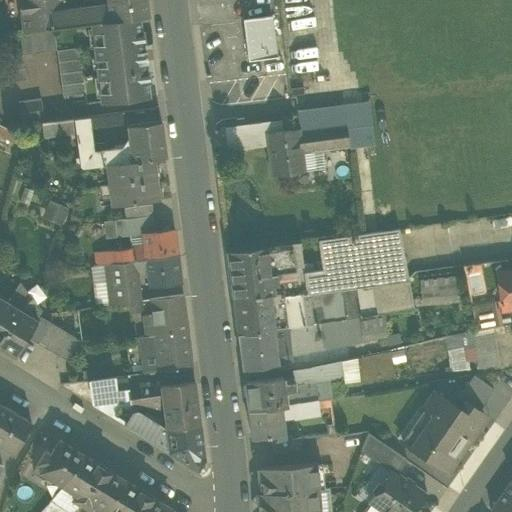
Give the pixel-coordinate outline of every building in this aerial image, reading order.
[(53,28),(66,26),(64,8),(63,0),(18,0),(19,4),(20,10),(22,32),(53,28)] [(106,0),(107,3),(107,7),(109,21),(138,17),(147,16),(145,0),(106,0)] [(90,23),(109,21),(107,7),(103,8),(102,3),(76,7),(64,8),(66,26),(90,23)] [(140,30),(138,17),(109,21),(90,23),(91,31),(96,30),(98,45),(93,46),(95,59),(100,58),(101,66),(96,66),(97,80),(102,79),(104,94),(99,94),(101,103),(149,97),(147,82),(149,82),(147,69),(145,69),(144,63),(146,62),(145,50),(143,50),(142,43),(144,43),(142,30),(140,30)] [(243,20),(248,60),(276,56),(271,17),(243,20)] [(22,55),(56,51),(53,28),(22,32),(19,32),(22,55)] [(79,48),(56,51),(62,97),(85,94),(79,48)] [(21,57),(0,62),(0,65),(5,85),(27,79),(22,57),(21,57)] [(18,103),(21,125),(44,122),(41,99),(18,103)] [(311,116),(313,130),(346,126),(345,111),(311,116)] [(76,130),(78,147),(93,145),(89,117),(74,119),(76,130)] [(41,123),(43,135),(76,130),(74,119),(41,123)] [(281,119),(272,120),(274,132),(282,131),(281,119)] [(232,126),(235,149),(267,145),(265,132),(274,132),(272,120),(232,126)] [(94,150),(93,145),(78,147),(81,165),(82,166),(83,166),(106,163),(111,162),(153,157),(165,156),(161,121),(126,125),(129,146),(104,149),(94,150)] [(235,149),(232,126),(224,127),(227,150),(235,149)] [(320,145),(320,150),(349,147),(346,126),(313,130),(307,131),(312,146),(320,145)] [(279,174),(279,176),(296,173),(296,172),(304,171),(302,152),(299,132),(299,129),(282,131),(274,132),(265,132),(267,145),(271,175),(279,174)] [(307,131),(299,132),(302,152),(320,150),(320,145),(312,146),(307,131)] [(156,178),(153,157),(111,162),(114,184),(156,178)] [(159,199),(156,178),(114,184),(117,205),(159,199)] [(125,208),(126,218),(153,216),(152,204),(125,208)] [(155,231),(153,216),(126,218),(114,220),(116,237),(142,233),(142,232),(155,231)] [(142,233),(144,247),(145,259),(178,255),(174,228),(155,231),(142,232),(142,233)] [(284,289),(284,296),(301,293),(301,294),(374,284),(408,279),(399,229),(318,240),(322,270),(304,272),(305,279),(299,280),(299,282),(283,284),(284,289)] [(234,299),(238,334),(273,329),(272,325),(271,317),(268,295),(272,294),(272,291),(284,289),(283,284),(299,282),(299,280),(297,266),(302,266),(302,263),(299,242),(228,251),(234,299)] [(131,247),(111,250),(113,263),(133,260),(131,249),(131,247)] [(144,247),(131,249),(133,260),(145,259),(144,247)] [(105,264),(113,263),(111,250),(96,252),(98,265),(105,264)] [(178,255),(145,259),(147,274),(148,286),(181,282),(178,255)] [(135,275),(147,274),(145,259),(133,260),(113,263),(105,264),(109,304),(118,303),(130,301),(138,300),(135,275)] [(465,291),(483,291),(482,263),(464,264),(465,291)] [(97,306),(109,304),(105,264),(98,265),(92,266),(97,306)] [(499,288),(502,309),(504,309),(504,308),(511,307),(511,270),(508,271),(508,273),(510,287),(501,289),(501,288),(499,288)] [(421,299),(459,295),(457,276),(419,280),(421,299)] [(408,279),(374,284),(377,313),(384,312),(413,307),(408,279)] [(358,316),(377,313),(374,284),(301,294),(301,293),(284,296),(286,315),(288,327),(305,324),(320,322),(358,316)] [(271,317),(277,316),(286,315),(284,296),(284,289),(272,291),(272,294),(268,295),(271,317)] [(152,310),(153,322),(155,334),(187,330),(183,294),(150,298),(138,300),(130,301),(131,313),(152,310)] [(459,295),(421,299),(422,309),(460,305),(459,295)] [(470,301),(476,331),(500,326),(494,296),(470,301)] [(37,320),(6,302),(0,311),(0,329),(3,332),(0,337),(0,347),(15,357),(27,337),(37,320)] [(377,313),(358,316),(361,335),(384,331),(386,331),(384,312),(377,313)] [(273,330),(288,327),(286,315),(277,316),(278,324),(272,325),(273,329),(273,330)] [(320,322),(324,347),(361,340),(361,335),(358,316),(320,322)] [(27,337),(36,342),(48,322),(40,317),(37,320),(27,337)] [(36,342),(48,349),(60,329),(48,322),(36,342)] [(155,334),(153,322),(145,322),(146,335),(155,334)] [(305,324),(309,350),(324,347),(320,322),(305,324)] [(288,327),(273,330),(276,356),(309,350),(305,324),(288,327)] [(48,349),(58,356),(70,336),(60,329),(48,349)] [(278,365),(276,356),(273,330),(273,329),(238,334),(238,335),(239,335),(243,367),(242,367),(243,369),(278,365)] [(155,334),(159,371),(162,370),(192,367),(187,330),(155,334)] [(384,331),(361,335),(361,340),(385,337),(384,331)] [(477,361),(478,369),(498,366),(494,332),(473,335),(474,344),(477,361)] [(474,344),(473,335),(473,333),(444,339),(446,348),(474,344)] [(143,373),(159,371),(155,334),(146,335),(139,337),(143,373)] [(82,342),(70,336),(58,356),(69,362),(82,342)] [(477,361),(474,344),(446,348),(449,374),(469,371),(468,362),(477,361)] [(357,358),(342,362),(343,381),(343,383),(345,383),(359,382),(357,358)] [(318,365),(321,381),(330,381),(343,381),(342,362),(341,360),(318,365)] [(294,380),(295,386),(315,382),(321,381),(318,365),(311,367),(299,368),(292,370),(293,381),(294,380)] [(162,370),(164,384),(194,381),(192,367),(162,370)] [(466,402),(479,411),(494,389),(474,375),(458,397),(466,403),(466,402)] [(115,376),(90,379),(94,405),(107,413),(109,404),(130,406),(127,389),(116,390),(115,376)] [(244,382),(248,411),(280,406),(285,405),(283,391),(282,382),(282,377),(244,382)] [(61,385),(94,405),(90,379),(59,383),(61,385)] [(282,382),(283,391),(295,390),(295,386),(294,380),(293,381),(282,382)] [(162,408),(165,429),(199,425),(194,381),(164,384),(127,389),(130,406),(145,405),(147,411),(162,408)] [(321,381),(315,382),(318,400),(329,398),(332,398),(331,391),(330,381),(321,381)] [(345,383),(343,383),(343,381),(330,381),(331,391),(345,390),(345,383)] [(315,382),(295,386),(295,390),(283,391),(285,405),(318,400),(315,382)] [(402,442),(445,473),(456,456),(455,455),(478,422),(477,422),(483,414),(479,411),(466,402),(466,403),(461,410),(437,393),(425,410),(433,416),(411,446),(403,441),(402,442)] [(318,400),(320,415),(332,413),(330,404),(329,398),(318,400)] [(320,415),(318,400),(285,405),(280,406),(282,420),(293,418),(293,420),(320,415)] [(31,423),(0,404),(0,445),(12,452),(31,423)] [(284,434),(282,420),(280,406),(248,411),(251,438),(270,435),(284,434)] [(425,410),(403,441),(411,446),(433,416),(425,410)] [(124,423),(168,450),(165,429),(137,411),(131,412),(124,423)] [(290,437),(291,441),(297,439),(329,435),(328,425),(328,424),(289,429),(290,437)] [(199,425),(165,429),(168,450),(198,468),(197,469),(199,470),(199,469),(204,459),(199,425)] [(389,470),(396,475),(406,460),(376,439),(368,433),(361,451),(379,464),(389,471),(389,470)] [(271,439),(273,453),(298,450),(297,439),(291,441),(290,437),(284,437),(271,439)] [(39,472),(62,486),(82,454),(58,440),(50,454),(45,450),(37,463),(42,466),(39,472)] [(72,499),(80,505),(103,467),(82,454),(62,486),(75,494),(72,499)] [(259,492),(260,511),(316,511),(315,489),(318,489),(316,463),(283,465),(283,466),(260,468),(262,492),(259,492)] [(357,495),(369,503),(382,484),(381,482),(389,471),(379,464),(357,495)] [(92,504),(104,511),(125,480),(103,467),(80,505),(89,510),(92,504)] [(416,511),(420,508),(418,507),(427,494),(414,484),(412,486),(396,475),(389,470),(389,471),(381,482),(382,484),(369,503),(371,504),(380,510),(379,511),(416,511)] [(134,511),(146,493),(125,480),(104,511),(134,511)] [(493,511),(511,511),(511,482),(491,510),(493,511)] [(75,494),(62,486),(50,500),(68,511),(72,511),(80,505),(72,499),(75,494)] [(330,511),(329,488),(318,489),(315,489),(316,511),(330,511)] [(171,509),(146,493),(134,511),(169,511),(171,509)]
